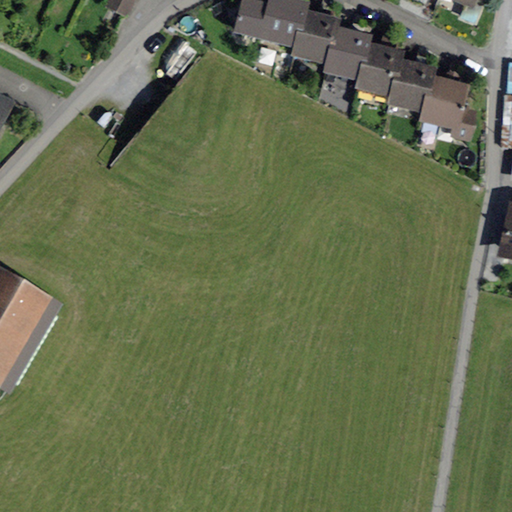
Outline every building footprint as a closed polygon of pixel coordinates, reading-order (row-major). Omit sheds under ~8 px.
[(270,0),(262,38),(296,47),(304,16),(306,8),(271,0),(270,0)] [(476,0),(455,0),(467,5),(462,18),(474,23),(479,9),(474,7),(476,0)] [(338,25),(304,16),(296,47),(294,55),(328,64),(336,33),(338,25)] [(370,41),(336,33),(328,64),(326,72),(360,80),(368,49),(370,41)] [(358,88),(392,96),(400,65),(402,57),(368,49),(360,80),(358,88)] [(390,104),(424,112),(432,82),(434,73),(400,65),(392,96),(390,104)] [(467,90),(432,82),(424,112),(422,120),(456,129),(454,137),(468,140),(473,128),(473,115),(463,113),(464,111),(462,110),(467,90)] [(0,123),(9,106),(0,102),(0,123)] [(55,308),(0,276),(0,378),(10,385),(55,308)]
